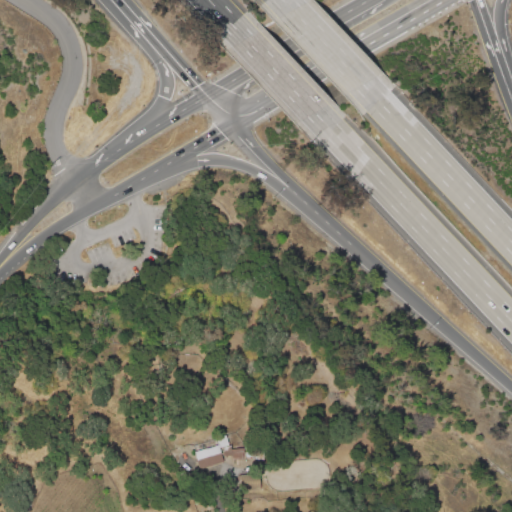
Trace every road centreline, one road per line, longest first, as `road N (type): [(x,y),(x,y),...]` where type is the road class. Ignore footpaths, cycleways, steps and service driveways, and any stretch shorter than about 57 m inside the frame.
road 1 (motorway): [(235,126),(391,284),(511,390)]
road 2 (motorway): [(138,183),(202,160),(241,165),(284,191),(391,284)]
road 3 (motorway): [(333,132),(511,321)]
road 4 (residential): [(22,0),(57,24),(72,51),(53,137),(76,180)]
road 5 (motorway): [(511,242),(379,103)]
road 6 (primary): [(370,0),(208,96)]
road 7 (secondary): [(95,208),(235,126)]
road 8 (primary): [(306,82),(443,0)]
road 9 (secondary): [(208,96),(76,180)]
road 10 (motorway): [(229,22),(333,132)]
road 11 (motorway): [(379,103),(282,0)]
road 12 (motorway): [(142,24),(161,61),(164,90),(132,143)]
